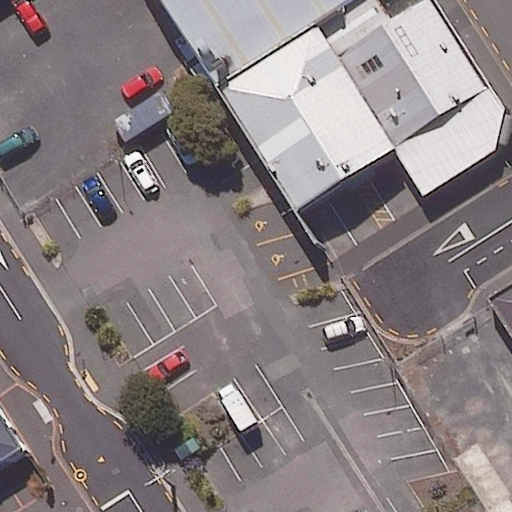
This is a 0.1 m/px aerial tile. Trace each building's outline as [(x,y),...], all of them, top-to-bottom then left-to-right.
[(323,31),(372,0),(167,0),(226,92),(323,31)] [(504,154),(511,122),(435,1),(395,26),(378,0),(372,0),(323,31),(404,160),(430,201),(504,154)] [(404,160),(323,31),(226,92),(307,221),(404,160)] [(511,285),(485,303),(511,345),(511,285)] [(0,424),(0,475),(23,463),(0,424)]
